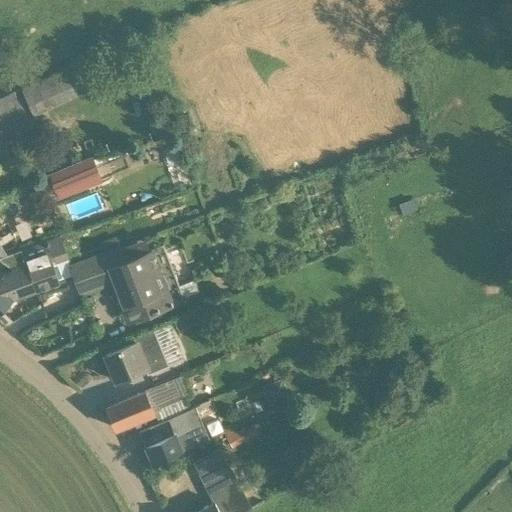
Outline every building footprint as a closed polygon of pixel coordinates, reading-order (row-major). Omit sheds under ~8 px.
[(0,160),(44,137),(33,116),(19,89),(0,98),(0,160)] [(102,181),(102,180),(92,157),(92,156),(48,174),(57,199),(102,181)] [(34,292),(59,283),(53,264),(68,260),(60,235),(20,249),(24,263),(34,292)] [(110,284),(111,288),(125,324),(175,306),(161,269),(152,247),(149,248),(145,238),(118,249),(117,246),(100,252),(67,264),(79,295),(110,284)] [(98,245),(100,252),(117,246),(114,239),(98,245)] [(34,292),(24,263),(0,272),(0,310),(10,301),(34,292)] [(178,329),(191,324),(188,316),(175,321),(178,329)] [(115,381),(147,368),(149,373),(164,367),(150,331),(134,337),(136,341),(104,354),(115,381)] [(158,422),(181,412),(177,401),(190,395),(182,375),(145,390),(146,391),(106,407),(114,428),(154,412),(158,422)] [(154,463),(182,451),(206,440),(192,407),(181,412),(158,422),(158,423),(139,431),(154,463)] [(231,471),(227,465),(208,475),(212,481),(204,486),(212,503),(194,511),(243,511),(251,508),(232,471),(231,471)]
